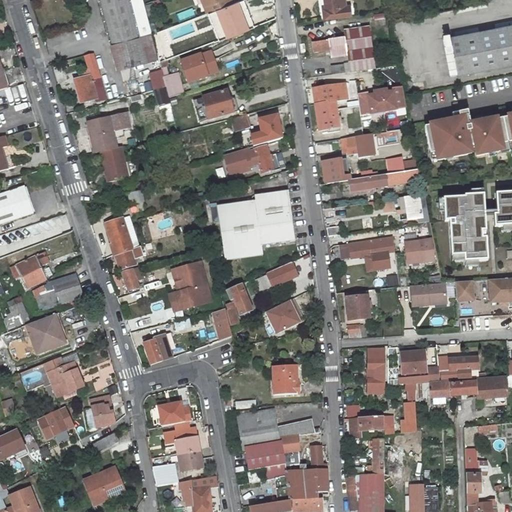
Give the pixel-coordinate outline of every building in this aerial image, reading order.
[(98,0),(110,45),(140,37),(130,0),(98,0)] [(200,0),(203,6),(210,3),(213,11),(216,10),(234,3),(233,0),(200,0)] [(324,20),(350,17),(349,6),(344,7),(343,0),(327,0),(328,8),(325,9),(323,9),(324,20)] [(461,17),(491,8),(489,2),(459,11),(461,17)] [(210,3),(203,6),(206,14),(213,11),(210,3)] [(227,37),(248,29),(243,15),(240,16),(235,3),(234,3),(216,10),(227,37)] [(177,14),(180,22),(196,15),(192,7),(177,14)] [(511,62),(511,22),(451,34),(458,72),(511,62)] [(369,28),(344,31),(344,38),(370,34),(369,28)] [(158,59),(151,34),(140,37),(146,62),(158,59)] [(347,56),(349,71),(375,67),(370,34),(344,38),(312,42),(314,51),(331,49),(332,58),(347,56)] [(116,70),(146,62),(140,37),(110,45),(116,70)] [(101,79),(95,55),(88,57),(91,71),(81,73),(83,79),(74,81),(80,104),(99,98),(99,101),(105,99),(103,89),(97,90),(94,80),(101,79)] [(202,61),(200,55),(181,62),(188,82),(207,75),(205,69),(212,66),(211,62),(207,63),(206,59),(202,61)] [(0,91),(8,89),(0,60),(0,91)] [(345,72),(344,63),(330,65),(332,74),(345,72)] [(161,69),(165,86),(168,98),(183,93),(178,74),(169,77),(166,68),(161,69)] [(345,82),(313,87),(320,129),(340,126),(336,104),(340,104),(340,99),(347,98),(345,82)] [(386,88),(380,89),(384,110),(407,106),(402,85),(393,87),(393,90),(387,91),(386,88)] [(368,91),(358,93),(361,114),(384,110),(380,89),(374,90),(374,93),(368,94),(368,91)] [(232,113),(232,112),(226,92),(226,91),(202,97),(208,120),(232,113)] [(230,91),(226,92),(232,112),(235,112),(230,91)] [(162,104),(165,122),(174,121),(172,103),(162,104)] [(452,119),(468,116),(467,111),(451,114),(452,119)] [(122,146),(125,146),(123,136),(114,138),(113,134),(122,132),(121,128),(129,126),(126,113),(86,121),(89,135),(93,134),(97,152),(101,151),(122,146)] [(249,128),(246,114),(231,118),(235,132),(249,128)] [(429,126),(424,127),(430,154),(435,153),(437,161),(444,159),(444,156),(452,154),(452,157),(471,153),(470,146),(474,145),(476,156),(487,153),(495,152),(500,151),(503,150),(502,144),(511,141),(511,114),(507,115),(507,117),(497,119),(497,118),(489,119),(481,121),(470,123),(468,116),(452,119),(429,124),(429,126)] [(254,147),(282,139),(280,131),(282,131),(280,121),(277,121),(276,116),(258,121),(261,133),(251,136),(254,147)] [(363,134),(362,124),(347,127),(349,136),(363,134)] [(368,134),(363,134),(349,136),(342,137),(343,146),(348,145),(349,153),(355,152),(356,155),(361,154),(361,157),(371,156),(368,134)] [(511,150),(511,141),(502,144),(503,150),(500,151),(500,153),(511,150)] [(122,146),(129,178),(133,177),(127,145),(125,146),(122,146)] [(122,146),(101,151),(108,183),(129,178),(122,146)] [(248,149),(223,156),(229,177),(250,170),(249,167),(259,164),(261,174),(272,171),(272,172),(280,170),(277,159),(270,161),(266,147),(254,150),(255,151),(249,152),(248,149)] [(392,174),(420,169),(418,160),(404,162),(403,157),(390,159),(392,174)] [(324,161),(325,166),(322,167),(324,177),(327,176),(327,183),(350,180),(353,179),(353,177),(350,177),(349,173),(352,172),(351,167),(348,167),(347,158),(324,161)] [(375,176),(365,177),(353,179),(350,180),(351,190),(422,179),(420,169),(392,174),(375,176)] [(23,186),(0,193),(0,223),(31,213),(31,212),(33,212),(25,187),(23,187),(23,186)] [(511,191),(493,193),(494,214),(491,214),(491,226),(500,226),(511,225),(511,191)] [(138,192),(124,195),(126,206),(140,203),(138,192)] [(262,255),(261,246),(294,241),(289,192),(255,196),(256,201),(217,207),(224,261),(262,255)] [(409,219),(422,217),(420,207),(423,207),(425,221),(430,221),(425,194),(400,197),(402,209),(407,208),(409,219)] [(483,226),(481,194),(462,195),(462,196),(440,198),(442,220),(446,219),(449,255),(461,255),(461,260),(461,261),(485,260),(483,237),(479,237),(479,226),(483,226)] [(393,203),(384,205),(386,212),(395,210),(393,203)] [(131,249),(119,218),(104,224),(115,254),(131,249)] [(327,228),(328,236),(341,234),(340,226),(327,228)] [(392,237),(349,243),(352,257),(372,254),(375,270),(390,268),(387,251),(394,250),(392,237)] [(433,239),(405,244),(408,265),(436,260),(433,239)] [(115,254),(121,271),(130,268),(129,267),(136,264),(131,249),(115,254)] [(17,266),(28,288),(48,278),(43,266),(50,263),(46,252),(17,266)] [(202,261),(172,269),(175,279),(179,278),(181,284),(177,285),(179,292),(183,309),(212,301),(202,261)] [(291,262),(267,273),(273,287),(298,277),(291,262)] [(141,268),(138,268),(122,273),(129,292),(140,288),(138,282),(144,279),(141,268)] [(165,271),(151,273),(152,286),(167,284),(165,271)] [(56,291),(42,295),(46,307),(60,302),(61,305),(84,297),(77,274),(53,282),(56,291)] [(380,287),(399,286),(398,275),(379,276),(380,287)] [(511,296),(511,277),(489,279),(490,302),(508,300),(508,297),(511,296)] [(472,298),(471,280),(455,281),(456,300),(472,298)] [(440,282),(410,285),(412,305),(429,304),(429,301),(446,299),(445,282),(440,282)] [(252,310),(241,284),(226,291),(232,304),(226,306),(231,326),(239,323),(234,304),(236,303),(241,315),(252,310)] [(179,292),(170,294),(174,311),(183,309),(179,292)] [(346,299),(349,322),(369,319),(366,297),(346,299)] [(302,321),(292,300),(289,301),(299,323),(302,321)] [(299,323),(289,301),(266,312),(276,334),(299,323)] [(232,336),(228,320),(225,309),(213,312),(216,324),(221,340),(232,336)] [(67,338),(58,312),(55,314),(65,339),(67,338)] [(37,354),(66,343),(65,339),(55,314),(21,326),(24,336),(29,334),(37,354)] [(174,322),(176,333),(192,330),(190,319),(174,322)] [(359,327),(348,328),(349,339),(361,338),(359,327)] [(155,338),(143,342),(150,365),(158,362),(159,363),(169,360),(164,345),(167,344),(166,340),(163,341),(162,339),(156,342),(155,338)] [(21,340),(11,344),(16,357),(26,354),(21,340)] [(369,347),(368,389),(385,389),(385,346),(369,347)] [(427,372),(425,351),(401,353),(403,374),(427,372)] [(471,352),(458,353),(459,357),(449,358),(449,357),(438,358),(439,368),(440,371),(442,371),(442,380),(460,378),(460,380),(475,378),(479,378),(479,373),(477,355),(471,356),(471,352)] [(45,363),(51,385),(55,383),(59,397),(82,390),(75,365),(82,363),(80,353),(60,358),(50,361),(45,363)] [(300,383),(296,383),(295,365),(273,367),(274,395),(300,393),(300,383)] [(430,369),(431,382),(440,381),(440,371),(439,368),(430,369)] [(24,378),(28,386),(36,381),(32,374),(24,378)] [(476,393),(476,398),(507,396),(505,376),(487,377),(479,378),(475,378),(475,382),(476,393)] [(475,382),(460,384),(451,384),(451,380),(440,381),(431,382),(430,382),(431,397),(450,395),(476,393),(475,382)] [(430,382),(422,383),(424,398),(431,397),(430,382)] [(115,424),(112,412),(109,413),(108,407),(111,406),(109,397),(90,401),(92,409),(96,427),(96,428),(115,424)] [(13,398),(1,402),(5,416),(17,413),(13,398)] [(236,408),(256,407),(256,400),(236,401),(236,408)] [(406,403),(407,421),(402,421),(403,428),(407,428),(407,432),(416,431),(415,403),(406,403)] [(37,419),(46,441),(77,428),(68,407),(37,419)] [(96,427),(92,409),(85,411),(89,429),(96,427)] [(286,471),(283,452),(281,436),(319,432),(321,428),(315,428),(313,418),(279,427),(274,410),(235,415),(240,450),(243,449),(247,469),(262,467),(264,480),(275,478),(286,477),(286,471)] [(382,416),(370,417),(350,419),(351,439),(362,438),(361,432),(367,432),(367,435),(374,434),(373,431),(385,430),(383,416),(382,416)] [(383,416),(385,430),(385,435),(394,434),(392,416),(383,416)] [(176,423),(177,431),(190,428),(189,421),(176,423)] [(489,424),(478,425),(479,433),(490,432),(489,424)] [(177,442),(183,471),(203,467),(196,427),(190,428),(177,431),(165,433),(167,444),(177,442)] [(0,460),(15,454),(24,449),(15,429),(0,436),(0,460)] [(116,433),(94,444),(98,453),(120,442),(116,433)] [(59,445),(68,442),(65,434),(56,437),(59,445)] [(294,452),(299,451),(297,434),(281,436),(283,452),(294,452)] [(384,476),(385,453),(385,436),(379,436),(379,441),(374,441),(374,443),(370,443),(370,451),(374,450),(375,476),(384,476)] [(300,470),(296,470),(286,471),(286,477),(289,499),(318,498),(317,491),(328,491),(327,469),(321,469),(320,446),(310,446),(311,469),(306,470),(305,465),(299,465),(300,470)] [(24,449),(15,454),(17,459),(27,455),(24,449)] [(477,449),(464,450),(465,462),(478,461),(477,449)] [(283,452),(286,471),(296,470),(294,452),(283,452)] [(404,478),(404,453),(385,453),(384,476),(384,477),(404,478)] [(465,462),(466,506),(468,506),(468,511),(497,511),(497,507),(494,503),(476,505),(475,492),(479,492),(479,474),(485,474),(487,469),(487,465),(485,461),(478,461),(465,462)] [(174,463),(153,467),(156,485),(178,481),(174,463)] [(116,469),(111,471),(86,482),(96,506),(124,493),(118,479),(120,479),(116,469)] [(261,475),(259,475),(258,470),(247,472),(249,482),(262,480),(261,475)] [(205,505),(205,497),(210,497),(209,476),(180,481),(180,486),(191,485),(191,488),(188,489),(188,495),(185,495),(185,500),(192,500),(193,511),(211,511),(211,504),(205,505)] [(383,511),(384,477),(384,476),(375,476),(372,476),(372,478),(355,479),(355,477),(347,477),(351,510),(359,509),(359,511),(383,511)] [(286,477),(275,478),(276,486),(278,501),(289,499),(286,477)] [(262,480),(249,482),(238,484),(239,492),(276,486),(275,478),(264,480),(262,480)] [(38,511),(28,488),(7,497),(12,508),(0,511),(38,511)] [(424,511),(424,488),(410,488),(410,511),(424,511)] [(437,511),(437,489),(425,489),(425,511),(437,511)] [(322,498),(318,498),(289,499),(291,510),(291,511),(323,511),(322,498)] [(263,503),(250,505),(251,511),(276,511),(291,510),(289,499),(278,501),(263,503)]
